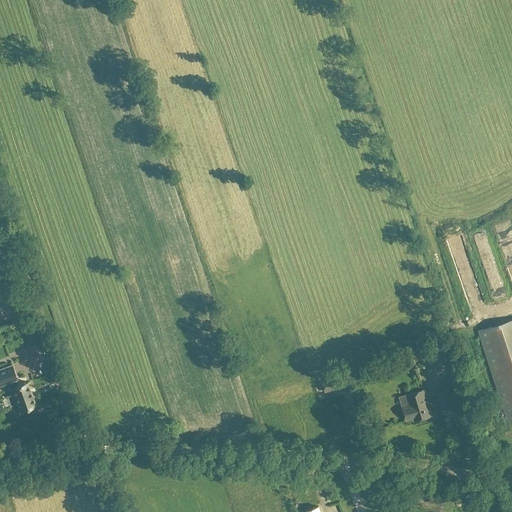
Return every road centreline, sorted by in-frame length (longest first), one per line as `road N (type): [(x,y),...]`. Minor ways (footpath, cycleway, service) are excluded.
road 1 (unclassified): [(511,486),(397,464),(85,451)]
road 2 (unclassified): [(85,451),(0,204)]
